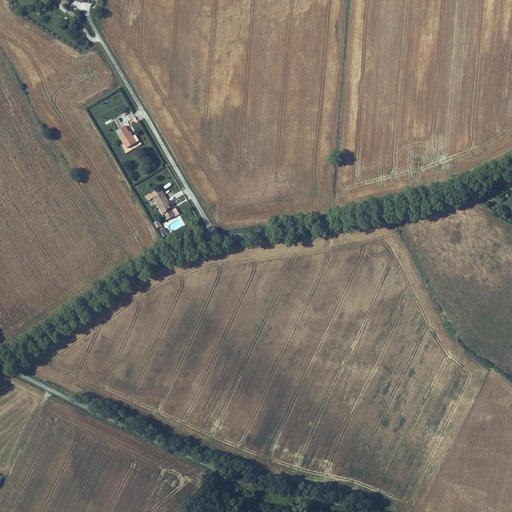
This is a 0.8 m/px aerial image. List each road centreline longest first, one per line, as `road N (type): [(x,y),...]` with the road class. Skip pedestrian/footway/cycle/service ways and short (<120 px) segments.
road 1 (unclassified): [(335,511),(223,470),(0,363)]
road 2 (secondary): [(219,237),(418,204),(511,173)]
road 3 (unclassified): [(89,18),(219,237)]
road 4 (secondary): [(0,363),(165,253),(219,237)]
